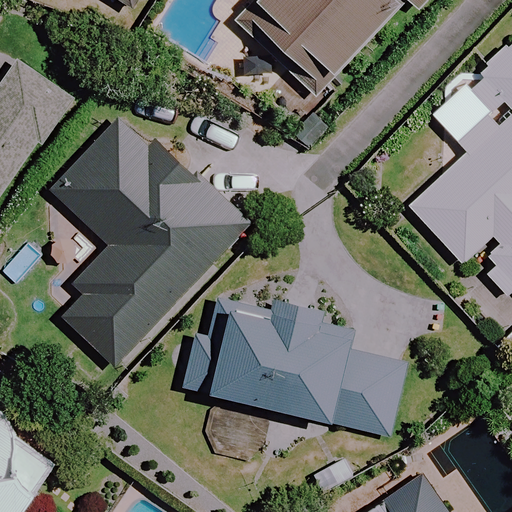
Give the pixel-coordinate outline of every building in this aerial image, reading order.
[(118,0),(146,18),(157,0),(118,0)] [(425,0),(264,0),(248,18),(325,87),(402,0),(408,0),(418,9),(425,0)] [(470,259),(508,300),(511,296),(511,47),(443,110),(477,148),(411,208),(463,265),(470,259)] [(0,198),(60,109),(68,97),(17,63),(3,84),(0,82),(0,198)] [(251,226),(151,132),(138,145),(119,127),(58,193),(114,246),(79,284),(89,294),(67,319),(118,367),(251,226)] [(354,332),(221,300),(212,337),(200,334),(187,387),(393,437),(410,365),(349,350),(354,332)] [(0,511),(31,511),(26,508),(65,459),(0,408),(0,511)] [(451,511),(426,475),(374,511),(451,511)]
